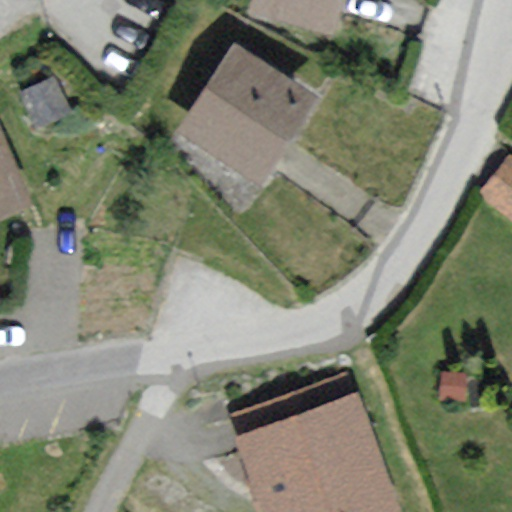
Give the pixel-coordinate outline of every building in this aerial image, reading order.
[(337,0),(257,0),(255,9),(329,30),(337,0)] [(239,52),(187,132),(258,177),(310,97),(239,52)] [(0,133),(0,212),(29,200),(0,133)] [(511,159),(486,190),(511,211),(511,159)] [(243,418),(277,511),(390,511),(396,510),(347,380),(243,418)]
